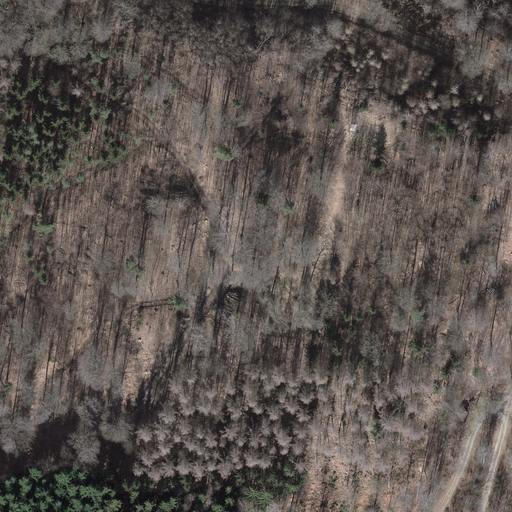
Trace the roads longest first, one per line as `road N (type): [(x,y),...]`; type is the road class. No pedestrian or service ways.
road 1 (track): [(100,511),(149,394),(220,289),(224,240),(186,178),(120,102),(0,20)]
road 2 (track): [(203,0),(310,2),(346,11),(511,86)]
road 3 (track): [(504,417),(489,412),(479,419),(441,511)]
